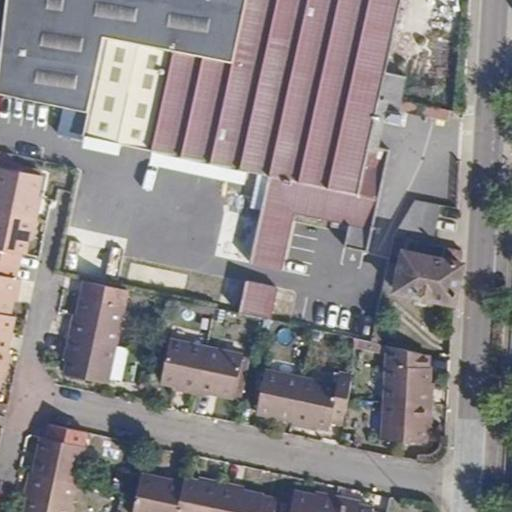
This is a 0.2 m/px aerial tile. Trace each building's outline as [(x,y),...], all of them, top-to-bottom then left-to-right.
[(372,147),(380,107),(401,111),(407,77),(389,71),(404,0),(0,0),(0,95),(80,114),(76,139),(143,154),(140,169),(231,192),(234,172),(264,178),(233,311),(267,319),(292,213),(372,229),(392,151),(372,147)] [(0,168),(0,212),(23,218),(32,175),(0,168)] [(415,203),(394,235),(405,236),(391,293),(452,306),(460,270),(464,252),(433,244),(440,207),(415,203)] [(23,218),(0,212),(0,261),(13,264),(23,218)] [(121,287),(79,278),(67,335),(109,344),(121,287)] [(0,281),(0,312),(3,313),(5,303),(13,306),(17,286),(0,281)] [(122,347),(67,335),(59,371),(99,380),(99,375),(114,378),(122,347)] [(192,385),(200,346),(161,338),(153,377),(192,385)] [(241,354),(200,346),(192,385),(232,394),(241,354)] [(382,403),(425,406),(426,388),(428,370),(385,366),(382,403)] [(288,416),(297,377),(259,368),(250,408),(288,416)] [(337,422),(342,396),(331,394),(333,385),(297,377),(288,416),(324,424),(325,419),(337,422)] [(425,406),(382,403),(379,440),(421,443),(423,425),(425,406)] [(34,437),(32,447),(73,455),(75,445),(34,437)] [(32,447),(27,471),(68,480),(73,455),(32,447)] [(170,511),(178,477),(137,468),(129,510),(140,511),(170,511)] [(60,511),(68,480),(27,471),(18,511),(60,511)] [(209,511),(217,480),(180,472),(178,477),(170,511),(209,511)] [(217,480),(209,511),(269,511),(274,493),(217,480)] [(332,511),(334,502),(291,493),(286,511),(332,511)] [(373,511),(374,511),(334,502),(332,511),(373,511)]
